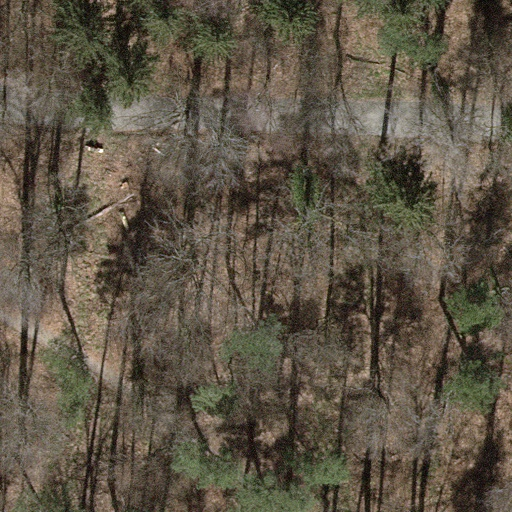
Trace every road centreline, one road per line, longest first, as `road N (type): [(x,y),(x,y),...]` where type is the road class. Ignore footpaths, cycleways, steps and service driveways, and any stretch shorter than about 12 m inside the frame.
road 1 (track): [(0,98),(511,125)]
road 2 (track): [(296,511),(0,301)]
